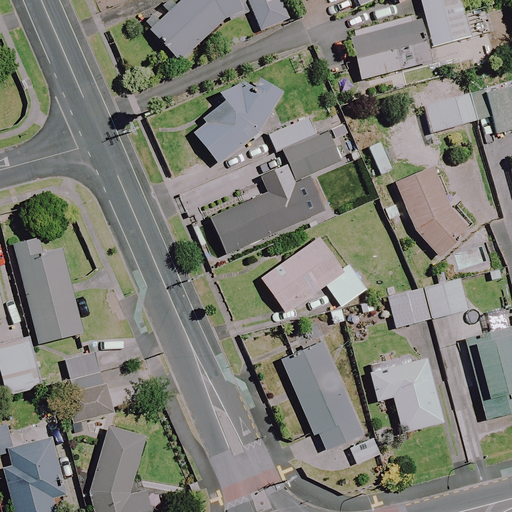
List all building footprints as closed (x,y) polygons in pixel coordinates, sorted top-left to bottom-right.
[(220,20),(240,13),(234,0),(180,0),(146,33),(176,64),(220,20)] [(287,22),(277,0),(245,0),(255,23),(260,34),(287,22)] [(467,39),(456,0),(417,0),(431,49),(467,39)] [(427,64),(416,22),(345,41),(356,82),(427,64)] [(206,126),(191,137),(214,166),(259,131),(279,94),(255,81),(248,93),(240,83),(198,116),(206,126)] [(511,88),(468,100),(474,122),(476,122),(487,119),(492,136),(511,130),(511,88)] [(474,122),(468,100),(467,95),(420,108),(428,135),(474,123),(474,122)] [(312,136),(306,120),(265,138),(271,153),(312,136)] [(336,165),(322,133),(277,153),(283,167),(276,170),(255,179),(263,196),(224,213),(240,249),(306,219),(291,184),(336,165)] [(389,172),(377,144),(365,150),(377,178),(389,172)] [(463,240),(427,170),(392,188),(427,258),(463,240)] [(339,273),(315,240),(257,280),(281,316),(323,287),(338,309),(363,291),(347,267),(339,273)] [(40,257),(36,241),(10,248),(34,346),(76,336),(56,253),(40,257)] [(464,312),(456,282),(384,301),(391,331),(464,312)] [(511,393),(511,348),(507,330),(463,342),(466,352),(470,368),(479,402),(511,393)] [(39,388),(27,343),(0,349),(0,384),(3,398),(39,388)] [(359,436),(318,343),(295,354),(299,364),(282,372),(310,436),(314,434),(322,452),(359,436)] [(109,415),(92,354),(54,365),(70,426),(109,415)] [(440,424),(423,360),(366,375),(373,404),(390,399),(396,425),(406,423),(409,432),(440,424)] [(140,437),(99,429),(84,479),(91,511),(146,511),(143,492),(127,493),(140,437)] [(61,496),(47,439),(4,450),(9,467),(0,469),(10,511),(52,511),(50,499),(61,496)] [(370,440),(345,452),(353,470),(378,458),(370,440)]
